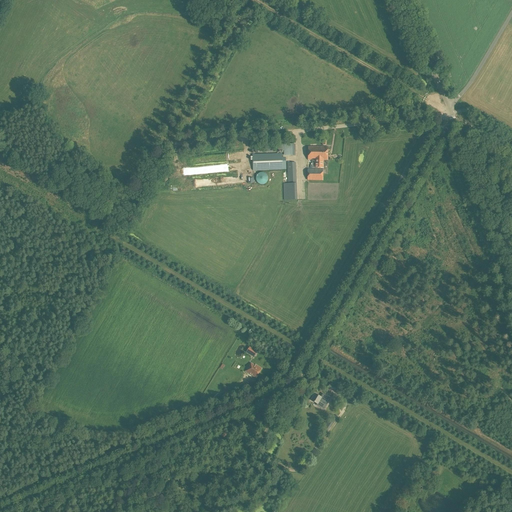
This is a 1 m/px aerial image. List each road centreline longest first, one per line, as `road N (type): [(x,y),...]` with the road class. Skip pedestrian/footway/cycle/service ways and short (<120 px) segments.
road 1 (tertiary): [(2,511),(291,384),(438,136),(456,125)]
road 2 (track): [(450,113),(154,145)]
road 3 (track): [(250,0),(107,243)]
road 4 (track): [(250,0),(450,113)]
road 5 (tertiary): [(511,253),(456,125)]
